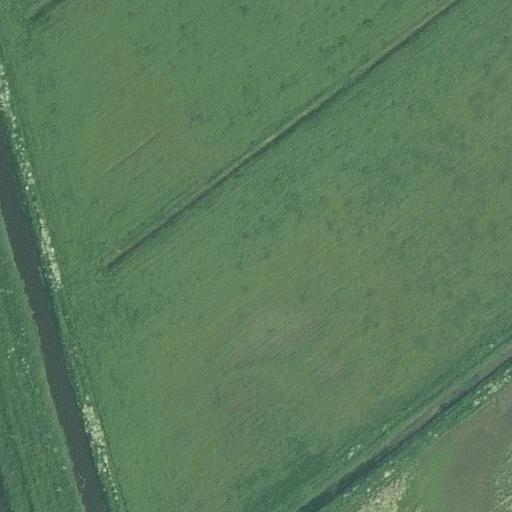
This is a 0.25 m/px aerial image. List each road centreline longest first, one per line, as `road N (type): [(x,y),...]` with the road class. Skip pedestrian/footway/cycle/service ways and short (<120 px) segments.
road 1 (track): [(0,95),(114,511)]
road 2 (track): [(41,511),(0,363)]
